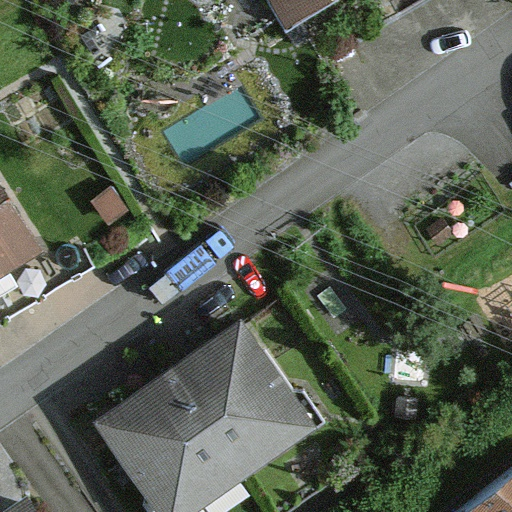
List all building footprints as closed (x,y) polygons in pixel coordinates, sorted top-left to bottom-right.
[(280,0),(293,21),(327,0),(280,0)] [(0,273),(50,243),(15,176),(0,170),(0,273)] [(328,422),(249,309),(173,361),(252,475),(328,422)] [(194,511),(252,475),(173,361),(97,412),(165,511),(194,511)] [(511,511),(511,477),(468,511),(511,511)] [(50,511),(33,489),(7,507),(0,506),(0,511),(50,511)]
